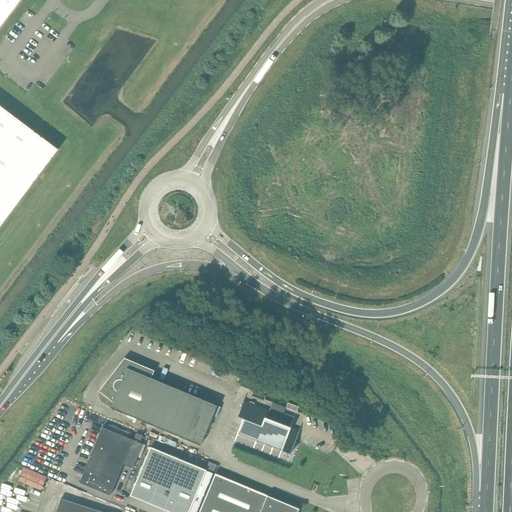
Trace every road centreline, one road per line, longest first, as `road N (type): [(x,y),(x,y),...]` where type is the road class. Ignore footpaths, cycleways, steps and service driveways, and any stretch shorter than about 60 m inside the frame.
road 1 (motorway): [(510,94),(473,244),(453,279),(426,300),(378,313),(338,308),(289,289),(209,224)]
road 2 (motorway): [(510,94),(486,492)]
road 3 (motorway): [(244,276),(283,302),(397,348),(437,378),(461,410),(486,492)]
road 4 (unknown): [(366,504),(233,461),(225,454),(221,385),(140,349)]
road 5 (motorway): [(58,331),(154,269),(201,265),(244,276)]
road 6 (tertiary): [(223,124),(299,21),(331,0)]
